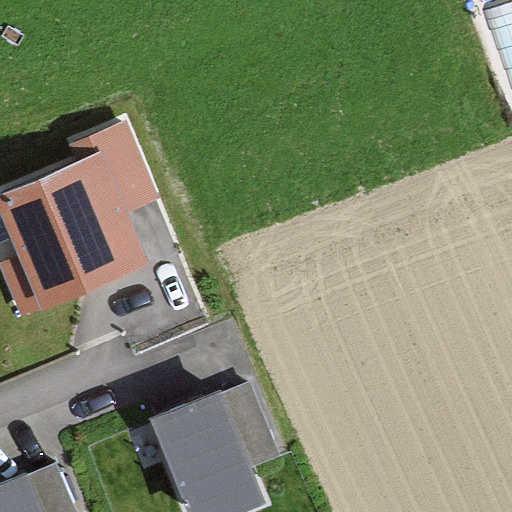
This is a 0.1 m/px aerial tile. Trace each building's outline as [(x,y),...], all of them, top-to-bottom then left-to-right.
[(124,128),(80,147),(88,165),(114,224),(158,205),(124,128)] [(114,224),(88,165),(1,202),(50,314),(137,276),(114,224)] [(251,384),(219,397),(251,473),(283,459),(251,384)] [(219,397),(151,426),(187,511),(252,511),(265,507),(251,473),(219,397)] [(73,511),(55,468),(23,482),(36,511),(73,511)] [(36,511),(23,482),(0,491),(0,511),(36,511)]
